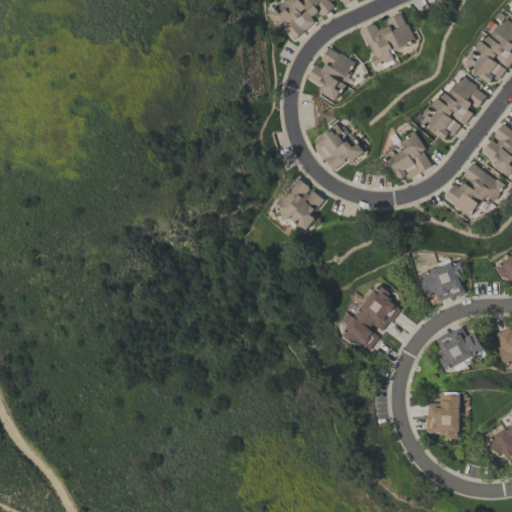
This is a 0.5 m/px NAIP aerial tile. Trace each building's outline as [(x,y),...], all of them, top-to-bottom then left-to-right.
[(291,39),(281,26),(278,28),(265,12),(273,5),(274,6),(282,0),(329,0),(333,5),(332,5),(333,6),(322,15),(321,14),(320,15),(317,11),(313,15),(312,14),(311,15),(310,14),(309,15),(313,21),(291,39)] [(388,50),(392,59),(374,67),(369,56),(371,56),(359,29),(372,23),(373,25),(375,24),(377,28),(380,27),(381,28),(387,25),(385,20),(386,20),(386,18),(399,12),(404,24),(406,23),(413,40),(404,44),(405,45),(395,50),(393,49),(391,50),(391,49),(388,50)] [(511,47),(510,51),(511,53),(511,60),(507,67),(495,58),(497,54),(496,54),(492,59),(505,69),(497,80),(493,77),(489,81),(488,81),(488,82),(482,77),(481,78),(475,73),(475,74),(465,66),(470,60),(467,58),(472,51),(477,55),(478,54),(480,55),(482,53),(475,47),(480,40),(481,40),(487,33),(489,35),(498,24),(499,25),(505,17),(511,22),(511,47)] [(333,99),(321,91),(319,89),(318,88),(321,84),(319,83),(318,85),(306,77),(314,64),(321,68),(324,64),(320,61),(321,60),(320,59),(328,47),(339,54),(340,52),(355,62),(349,71),(350,72),(343,83),(345,84),(338,96),(336,95),(333,99)] [(486,95),(477,107),(476,106),(475,107),(471,104),(467,109),(472,113),(464,124),(455,118),(454,120),(460,124),(452,136),(448,133),(445,138),(443,137),(443,138),(421,121),(424,117),(421,115),(427,107),(432,111),(433,110),(436,112),(438,109),(432,105),(433,104),(432,103),(437,97),(438,97),(443,91),(446,93),(456,80),(458,81),(463,75),(477,86),(476,87),(486,95)] [(315,140),(321,135),(320,134),(324,131),(335,122),(340,128),(343,125),(348,132),(343,136),(344,138),(342,139),(344,142),(353,135),(358,142),(357,142),(363,150),(350,161),(347,161),(345,158),(342,160),(343,161),(333,169),(324,158),(322,159),(314,149),(318,146),(314,141),(315,140)] [(506,175),(493,165),(492,163),(495,159),(494,158),(493,159),(481,150),(490,139),(495,142),(498,139),(493,136),(494,135),(493,134),(502,123),(511,130),(511,170),(511,172),(510,170),(506,175)] [(386,148),(394,143),(398,149),(400,148),(401,150),(404,148),(400,141),(408,136),(407,135),(413,131),(414,132),(415,131),(426,148),(422,151),(431,165),(418,173),(418,172),(407,179),(405,175),(400,178),(400,177),(398,178),(384,155),(388,152),(386,148)] [(503,184),(497,192),(497,194),(493,200),(491,200),(485,195),(482,197),(481,196),(481,200),(475,208),(473,207),(467,215),(442,197),(452,184),(453,185),(455,184),(458,187),(462,182),(463,183),(464,181),(465,183),(467,179),(463,176),(464,175),(462,174),(471,162),(494,179),(495,177),(503,184)] [(270,206),(283,189),(285,190),(296,176),(307,186),(306,187),(308,188),(305,192),(307,194),(311,189),(323,199),(313,210),(312,209),(311,211),(314,214),(315,216),(306,226),(305,225),(301,229),(288,218),(292,213),(290,212),(285,218),(283,217),(282,218),(277,213),(277,212),(270,206)] [(511,282),(510,279),(509,280),(506,275),(502,277),(496,265),(500,263),(500,262),(502,260),(501,258),(507,254),(509,257),(511,255),(511,282)] [(459,260),(464,273),(461,275),(462,280),(460,280),(465,292),(450,298),(449,296),(438,301),(434,290),(426,293),(419,274),(452,262),(453,263),(459,260)] [(344,327),(374,290),(379,284),(390,293),(388,296),(392,299),(391,301),(400,309),(390,322),(389,321),(381,330),(373,324),(369,329),(377,336),(368,348),(358,340),(356,343),(351,338),(348,341),(340,334),(345,328),(344,327)] [(473,331),(482,349),(471,355),(472,355),(452,366),(451,365),(444,369),(438,358),(441,356),(438,351),(441,350),(434,338),(448,330),(449,332),(461,325),(466,335),(473,331)] [(511,361),(502,364),(496,342),(497,342),(494,332),(510,328),(511,332),(511,331),(511,361)] [(459,395),(458,430),(456,430),(456,438),(443,438),(443,434),(438,434),(438,431),(425,431),(425,415),(427,415),(427,402),(439,402),(439,395),(459,395)] [(511,460),(509,462),(502,452),(500,453),(497,448),(494,451),(487,441),(493,436),(493,435),(511,422),(511,460)]
